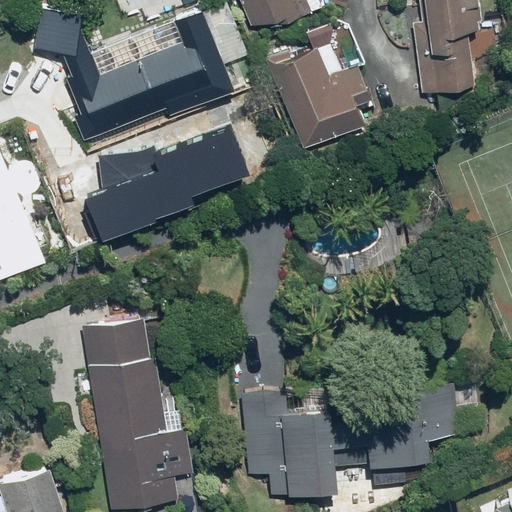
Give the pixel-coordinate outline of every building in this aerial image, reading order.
[(69,73),(82,105),(77,107),(88,134),(132,116),(135,124),(157,115),(155,108),(168,103),(170,110),(239,82),(205,0),(200,0),(174,11),(185,37),(102,71),(97,61),(69,73)] [(246,0),(255,22),(288,9),(290,14),(324,0),(246,0)] [(414,7),(415,13),(424,89),(477,82),(470,24),(485,22),(482,0),(421,0),(422,5),(414,7)] [(368,55),(351,7),(307,23),(315,46),(276,60),(305,142),(370,119),(361,92),(373,87),(362,57),(368,55)] [(90,199),(106,242),(199,208),(193,197),(249,178),(231,124),(160,152),(158,145),(142,152),(101,157),(106,193),(90,199)] [(0,273),(50,252),(0,137),(0,273)] [(198,465),(192,419),(173,421),(171,401),(166,401),(158,346),(152,347),(148,313),(83,322),(109,502),(183,491),(180,467),(198,465)] [(290,384),(241,389),(248,472),(271,470),(273,491),(341,485),(337,441),(369,438),(371,461),(433,456),(431,431),(461,428),(456,373),(367,381),(370,415),(337,418),(336,404),(293,408),(290,384)] [(70,511),(52,458),(0,475),(9,503),(0,505),(0,511),(70,511)] [(511,511),(511,491),(497,497),(502,511),(511,511)]
